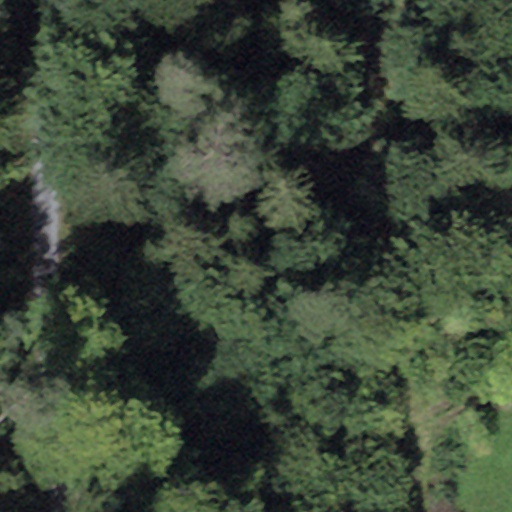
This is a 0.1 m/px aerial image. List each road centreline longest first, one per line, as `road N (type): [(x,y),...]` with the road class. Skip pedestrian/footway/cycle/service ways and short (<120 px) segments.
road 1 (track): [(408,511),(406,375),(368,175),(372,0)]
road 2 (track): [(67,511),(49,289),(63,0)]
